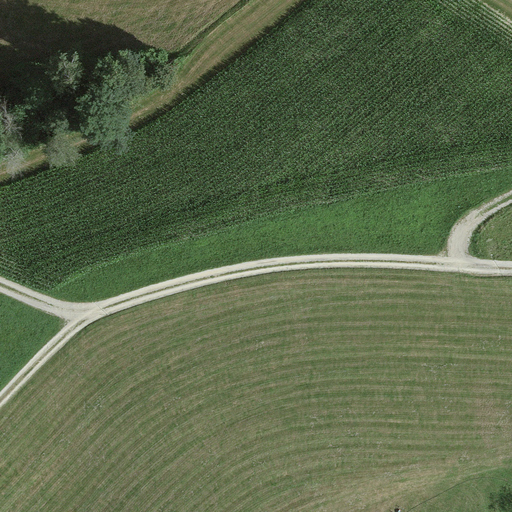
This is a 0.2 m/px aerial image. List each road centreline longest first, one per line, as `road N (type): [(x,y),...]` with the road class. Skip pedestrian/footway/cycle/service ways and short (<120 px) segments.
road 1 (track): [(0,290),(71,315),(230,277),(340,266),(511,272)]
road 2 (track): [(0,404),(101,313)]
